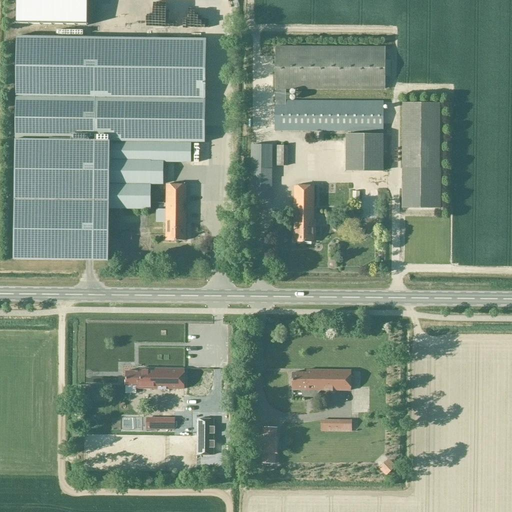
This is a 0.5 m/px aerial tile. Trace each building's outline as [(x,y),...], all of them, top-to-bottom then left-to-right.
[(17,0),(17,24),(87,25),(87,0),(17,0)] [(122,1),(123,15),(137,14),(135,0),(112,0),(112,2),(122,1)] [(109,209),(150,210),(150,162),(191,163),(191,143),(205,143),(206,39),(16,37),(14,260),(108,261),(109,209)] [(390,61),(385,61),(385,49),(275,48),(273,99),(273,131),(383,132),(383,104),(285,103),(285,89),(385,90),(385,77),(390,77),(390,61)] [(441,170),(439,170),(439,106),(403,106),(402,169),(402,209),(441,209),(441,170)] [(248,135),(264,144),(270,133),(255,124),(248,135)] [(346,135),(346,172),(382,172),(383,136),(346,135)] [(271,201),(272,146),(251,146),(250,200),(271,201)] [(288,167),(288,146),(276,146),(276,167),(288,167)] [(186,241),(186,185),(166,185),(166,241),(186,241)] [(313,243),(314,187),(294,187),(293,243),(313,243)] [(351,203),(358,204),(359,194),(352,194),(351,203)] [(366,213),(366,219),(361,219),(361,226),(376,226),(376,214),(366,213)] [(184,390),(184,370),(140,369),(140,372),(126,372),(126,386),(136,387),(136,389),(184,390)] [(350,391),(350,371),(306,371),(306,374),(292,374),(292,388),(302,388),(302,395),(303,397),(314,397),(320,392),(320,391),(350,391)] [(174,431),(175,419),(154,419),(154,422),(146,422),(146,432),(153,433),(153,431),(174,431)] [(200,420),(200,456),(213,456),(213,420),(200,420)] [(352,421),(342,421),(321,421),(320,432),(351,433),(352,421)] [(275,465),(277,428),(263,428),(261,464),(275,465)]
